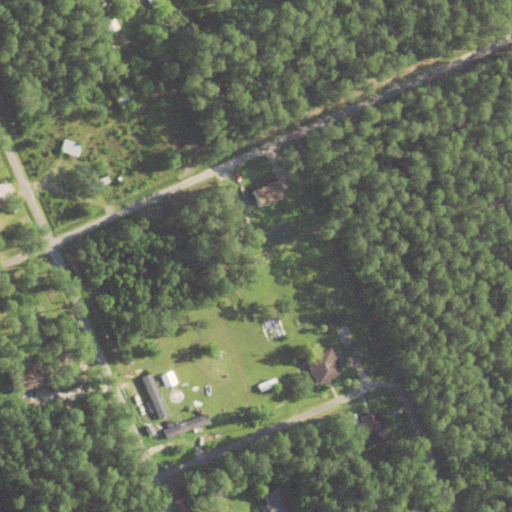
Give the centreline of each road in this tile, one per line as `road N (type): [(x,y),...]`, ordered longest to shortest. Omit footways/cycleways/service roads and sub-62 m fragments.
road 1 (residential): [(0,272),(511,46)]
road 2 (residential): [(168,511),(0,131)]
road 3 (residential): [(156,486),(511,325)]
road 4 (residential): [(452,511),(392,384)]
